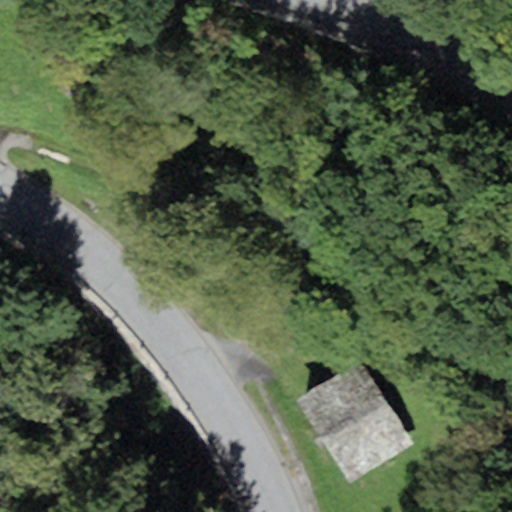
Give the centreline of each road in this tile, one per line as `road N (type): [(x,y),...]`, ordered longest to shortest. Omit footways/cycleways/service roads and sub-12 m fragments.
road 1 (tertiary): [(0,193),(111,273),(166,335),(230,424),(274,511)]
road 2 (tertiary): [(511,88),(332,0)]
